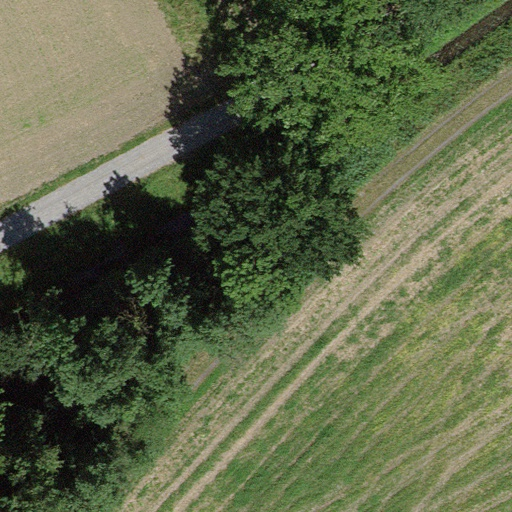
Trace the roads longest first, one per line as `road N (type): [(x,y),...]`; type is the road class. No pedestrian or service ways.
road 1 (track): [(70,511),(330,226),(511,80)]
road 2 (track): [(0,249),(212,142),(452,0)]
